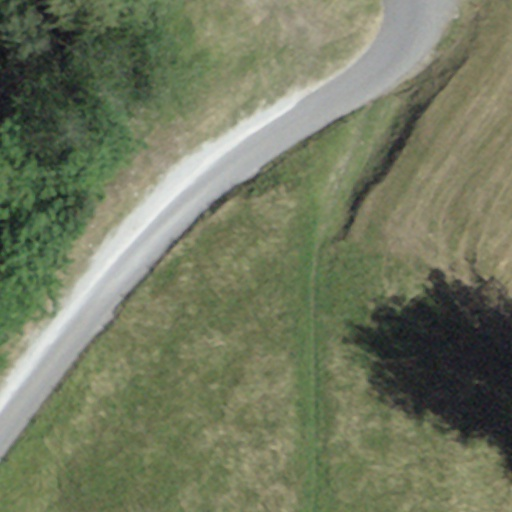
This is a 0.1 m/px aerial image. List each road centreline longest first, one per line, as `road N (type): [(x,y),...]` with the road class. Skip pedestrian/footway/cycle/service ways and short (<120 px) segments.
road 1 (unclassified): [(404,0),(403,19),(375,62),(238,155),(93,294),(0,424)]
road 2 (unclassified): [(0,145),(162,0)]
